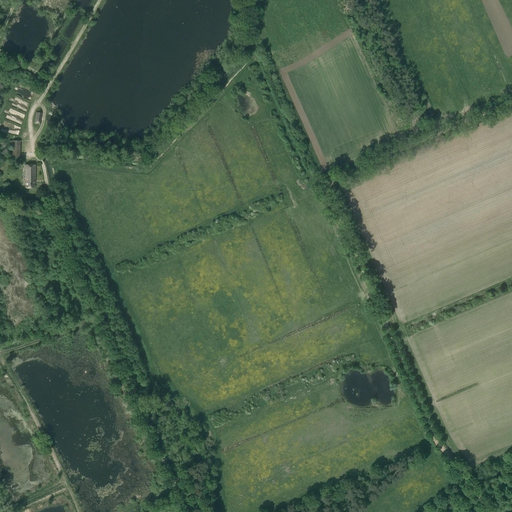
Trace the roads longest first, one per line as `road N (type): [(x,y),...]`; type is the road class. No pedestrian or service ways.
road 1 (track): [(490,511),(435,436),(327,189),(335,177),(511,101)]
road 2 (track): [(186,511),(31,154),(32,109),(98,0)]
